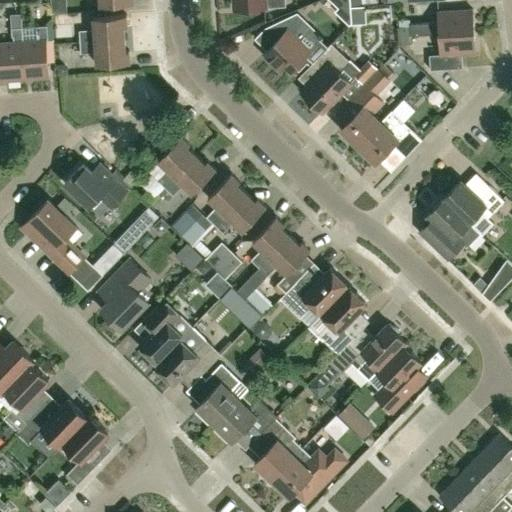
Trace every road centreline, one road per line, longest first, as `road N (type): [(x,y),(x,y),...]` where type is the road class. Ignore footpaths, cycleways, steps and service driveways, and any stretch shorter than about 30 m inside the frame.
road 1 (residential): [(180,0),(183,37),(205,78),(365,227)]
road 2 (residential): [(0,261),(149,411),(162,458)]
road 3 (residential): [(511,62),(365,227)]
road 4 (residential): [(365,227),(473,324),(501,376)]
road 5 (residential): [(371,511),(501,376)]
road 6 (residential): [(0,104),(41,108),(55,134),(47,157),(0,207)]
